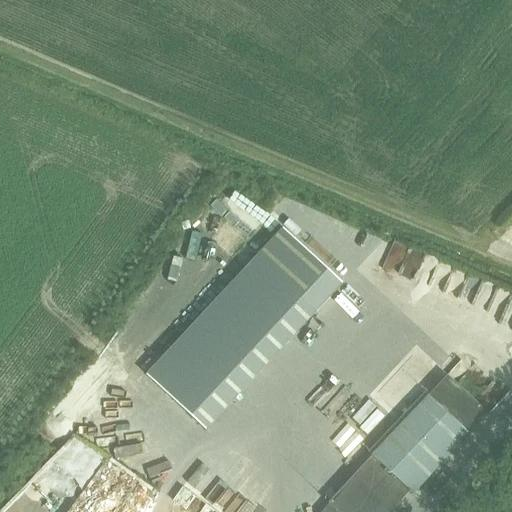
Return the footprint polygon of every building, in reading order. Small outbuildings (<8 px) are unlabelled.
[(256,258),(319,317),(346,288),(283,229),(256,258)] [(360,304),(356,314),(386,326),(390,316),(360,304)] [(264,416),(284,393),(265,376),(245,399),(264,416)] [(471,434),(467,431),(486,410),(448,376),(429,396),(426,392),(408,411),(401,405),(395,410),(402,417),(369,452),(373,455),(321,511),(390,511),(410,491),(414,495),(471,434)] [(141,384),(130,396),(145,410),(156,398),(141,384)] [(174,398),(168,407),(186,420),(192,411),(174,398)] [(139,424),(156,439),(170,424),(152,409),(139,424)] [(237,454),(254,435),(235,418),(218,437),(237,454)] [(101,424),(98,434),(120,440),(123,431),(101,424)]
